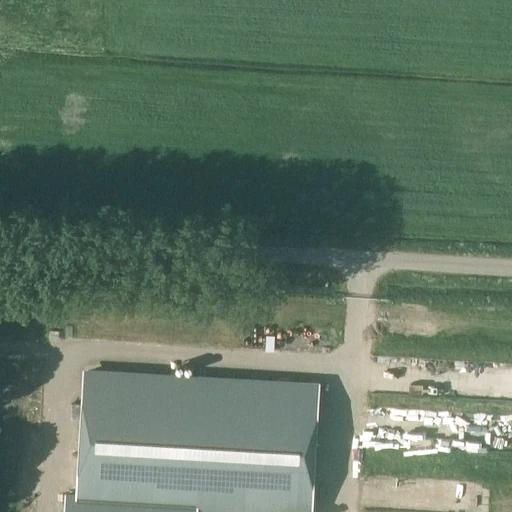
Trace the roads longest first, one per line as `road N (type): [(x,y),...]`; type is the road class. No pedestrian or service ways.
road 1 (unclassified): [(511,268),(0,240)]
road 2 (unknown): [(48,511),(61,369),(71,356),(356,373)]
